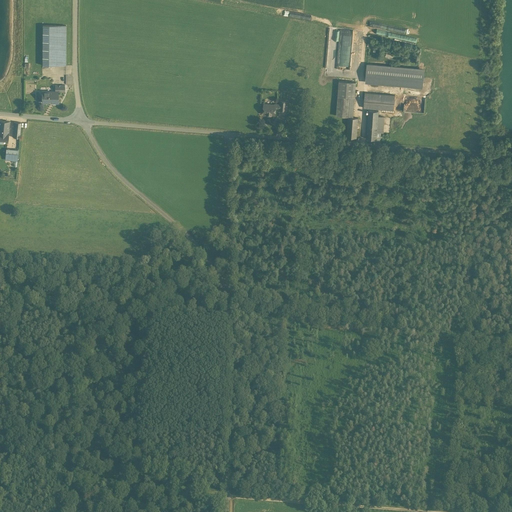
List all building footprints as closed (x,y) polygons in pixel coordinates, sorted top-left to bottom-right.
[(66,25),(43,25),(42,65),(66,65),(66,25)] [(369,27),(368,32),(397,37),(398,32),(390,31),(391,28),(386,27),(385,30),(369,27)] [(424,70),(367,65),(366,83),(422,87),(424,70)] [(356,82),(339,80),(338,95),(350,96),(355,97),(356,82)] [(55,91),(42,91),(42,102),(58,102),(58,92),(58,91),(55,91)] [(395,95),(365,92),(364,107),(394,110),(395,95)] [(350,96),(338,95),(336,115),(348,116),(350,96)] [(275,104),(264,104),(263,105),(263,108),(264,109),(264,113),(275,114),(276,108),(280,108),(280,104),(275,104)] [(379,111),(369,110),(368,122),(378,123),(378,116),(379,111)] [(358,117),(348,117),(347,137),(357,137),(358,117)] [(9,121),(0,120),(0,140),(8,141),(8,132),(9,121)] [(378,123),(368,122),(367,130),(377,131),(378,123)] [(377,131),(367,130),(367,138),(377,139),(381,139),(381,132),(377,132),(377,131)] [(14,150),(6,149),(5,159),(13,160),(14,150)]
